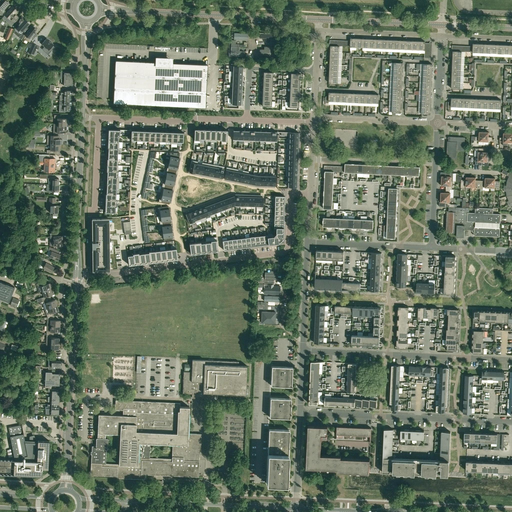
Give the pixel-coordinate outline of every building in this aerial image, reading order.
[(4,10),(7,7),(9,4),(5,0),(0,5),(0,13),(2,15),(5,11),(4,10)] [(12,6),(7,13),(4,15),(10,20),(10,19),(14,23),(19,17),(15,14),(17,11),(12,6)] [(30,23),(25,18),(24,19),(21,16),(17,26),(18,26),(16,28),(22,33),(23,31),(25,32),(29,27),(27,26),(30,23)] [(26,34),(26,35),(29,37),(30,34),(32,36),(35,32),(34,32),(37,29),(32,25),(31,25),(30,28),(27,32),(26,34)] [(13,29),(9,27),(4,39),(8,40),(13,29)] [(41,44),(44,46),(42,49),(44,51),(46,49),(47,50),(48,49),(48,50),(53,44),(47,38),(41,44)] [(33,55),(37,46),(38,46),(32,43),(28,53),(28,54),(32,56),(33,55)] [(205,108),(207,65),(170,63),(170,60),(158,59),(158,62),(115,60),(113,103),(205,108)] [(326,96),(326,103),(329,103),(329,101),(335,101),(335,93),(329,92),(329,96),(326,96)] [(448,102),(448,108),(451,108),(451,106),(457,107),(458,98),(451,98),(451,102),(448,102)] [(54,115),(54,118),(58,118),(57,124),(68,124),(68,120),(67,119),(67,118),(61,118),(61,115),(54,115)] [(54,129),(54,132),(60,133),(60,130),(66,130),(68,129),(68,124),(57,124),(54,124),(54,129)] [(472,136),(471,140),(475,140),(479,140),(479,141),(484,141),(484,132),(479,131),(479,136),(476,136),(472,136)] [(484,132),(484,141),(488,141),(488,140),(492,141),(492,137),(489,137),(489,132),(484,132)] [(500,137),(500,141),(503,141),(503,142),(508,142),(508,133),(504,133),(503,138),(500,137)] [(60,139),(54,139),(54,136),(47,135),(47,144),(51,145),(51,144),(60,145),(61,145),(62,139),(60,139)] [(464,151),(465,137),(450,137),(450,141),(448,141),(447,158),(457,159),(457,150),(464,151)] [(60,150),(60,145),(51,144),(51,145),(50,150),(47,150),(47,153),(54,153),(54,150),(60,150)] [(483,152),(483,148),(479,148),(479,152),(478,151),(478,156),(488,157),(488,152),(483,152)] [(170,153),(168,162),(178,164),(180,155),(170,153)] [(39,155),(39,164),(44,164),(44,171),(48,172),(55,172),(55,161),(49,161),(49,156),(39,155)] [(479,165),(482,165),(482,161),(487,161),(488,157),(478,156),(478,161),(479,161),(479,165)] [(191,160),(189,172),(195,173),(197,163),(197,162),(191,160)] [(168,162),(167,170),(176,172),(178,164),(168,162)] [(218,166),(216,177),(222,178),(224,167),(218,166)] [(227,167),(224,178),(230,180),(232,168),(227,167)] [(165,177),(165,178),(174,180),(176,172),(167,170),(165,177)] [(442,176),(441,180),(451,181),(453,181),(453,173),(451,173),(447,172),(447,176),(442,176)] [(164,177),(162,185),(173,188),(174,180),(165,178),(165,177),(164,177)] [(466,186),(470,187),(471,177),(466,177),(466,182),(464,182),(464,180),(461,179),(461,187),(464,188),(464,185),(466,185),(466,186)] [(475,187),(475,186),(477,186),(477,188),(480,188),(480,180),(476,180),(476,177),(471,177),(470,187),(475,187)] [(485,187),(490,188),(490,178),(485,177),(485,181),(480,180),(480,188),(483,188),(483,187),(485,187)] [(500,181),(495,181),(495,178),(490,178),(490,188),(495,188),(495,187),(496,188),(496,189),(500,189),(500,181)] [(441,180),(441,185),(446,185),(446,189),(450,189),(452,189),(453,181),(451,181),(441,180)] [(162,185),(160,193),(171,196),(173,188),(162,185)] [(441,192),(441,197),(450,197),(451,193),(451,189),(452,189),(450,189),(446,189),(446,192),(441,192)] [(160,193),(158,202),(169,204),(171,196),(160,193)] [(234,196),(227,199),(230,207),(235,205),(234,196)] [(49,197),(49,205),(50,205),(50,213),(53,213),(53,216),(57,216),(57,213),(58,213),(58,212),(58,209),(58,205),(56,205),(56,198),(49,197)] [(441,197),(441,202),(445,202),(445,206),(449,207),(455,207),(455,204),(449,204),(449,202),(450,202),(450,197),(441,197)] [(227,199),(222,200),(225,209),(226,211),(231,209),(230,207),(227,199)] [(447,211),(446,232),(448,232),(453,232),(453,233),(455,233),(455,232),(457,232),(457,236),(462,237),(464,237),(465,229),(467,229),(467,221),(475,221),(475,213),(469,213),(469,207),(466,207),(466,203),(466,200),(463,199),(463,201),(462,201),(462,207),(457,207),(455,207),(449,207),(449,211),(447,211)] [(222,200),(217,202),(220,211),(225,209),(222,200)] [(217,202),(212,204),(215,214),(221,212),(220,211),(217,202)] [(212,204),(207,206),(210,216),(211,216),(215,214),(212,204)] [(168,206),(158,208),(159,216),(170,215),(168,206)] [(207,206),(202,208),(206,219),(211,217),(211,216),(210,216),(207,206)] [(202,208),(197,210),(201,221),(206,219),(202,208)] [(467,221),(467,229),(474,230),(474,235),(500,236),(500,228),(499,228),(499,224),(499,222),(500,222),(500,214),(493,214),(493,209),(493,208),(488,208),(475,208),(475,213),(475,221),(467,221)] [(197,210),(192,212),(196,223),(201,221),(197,210)] [(192,212),(186,214),(190,225),(196,223),(192,212)] [(170,215),(159,216),(160,224),(161,224),(171,223),(170,215)] [(109,219),(92,219),(93,271),(110,270),(109,219)] [(171,223),(161,224),(162,232),(163,232),(172,231),(171,223)] [(172,231),(163,232),(164,240),(173,239),(172,231)] [(50,243),(50,245),(53,246),(56,246),(56,248),(63,248),(63,246),(63,240),(57,240),(57,235),(50,236),(50,243)] [(46,255),(49,256),(58,260),(60,254),(55,252),(56,249),(49,247),(46,255)] [(54,267),(49,264),(51,261),(44,258),(43,260),(46,262),(43,267),(51,272),(54,267)] [(0,349),(4,351),(6,352),(9,343),(9,342),(7,341),(7,342),(4,341),(0,340),(2,335),(0,334),(0,300),(1,299),(9,302),(15,287),(6,284),(2,282),(0,281),(0,349)] [(43,282),(36,284),(37,287),(39,292),(43,291),(52,288),(50,283),(44,285),(43,282)] [(268,283),(264,283),(258,283),(258,292),(264,292),(264,286),(268,286),(268,283)] [(281,285),(269,285),(269,287),(264,286),(264,293),(280,294),(281,285)] [(44,297),(41,298),(42,301),(48,299),(47,296),(53,294),(52,288),(43,291),(44,297)] [(14,296),(10,307),(16,309),(19,298),(14,296)] [(42,301),(39,302),(40,305),(43,304),(44,309),(48,308),(57,305),(55,299),(49,301),(48,299),(42,301)] [(48,308),(44,309),(46,315),(46,314),(47,317),(54,316),(53,312),(59,310),(57,305),(48,308)] [(264,313),(264,319),(280,320),(280,314),(275,314),(275,310),(268,310),(268,313),(264,313)] [(47,320),(47,325),(60,326),(60,324),(61,324),(61,321),(60,321),(60,320),(54,320),(54,316),(47,317),(47,320)] [(47,331),(47,334),(53,335),(54,331),(60,332),(60,326),(47,325),(47,331)] [(46,337),(46,343),(59,343),(59,338),(53,337),(53,335),(47,334),(46,337)] [(46,349),(46,352),(53,352),(53,349),(59,349),(59,343),(46,343),(46,349)] [(184,371),(183,393),(194,394),(197,397),(196,398),(217,399),(217,395),(238,396),(241,396),(246,396),(248,396),(249,386),(246,386),(247,366),(239,365),(239,362),(205,360),(192,359),(192,372),(184,371)] [(60,367),(61,361),(52,361),(52,367),(52,369),(55,369),(55,367),(60,367)] [(272,366),(271,386),(292,386),(292,367),(272,366)] [(44,376),(44,379),(59,380),(59,379),(60,378),(60,377),(60,376),(60,374),(52,373),(52,372),(46,372),(45,376),(44,376)] [(270,398),(269,417),(290,418),(291,398),(270,398)] [(92,454),(91,463),(90,475),(117,476),(117,478),(143,479),(143,474),(147,474),(198,477),(199,460),(199,452),(196,452),(196,441),(200,441),(200,434),(188,433),(190,407),(180,406),(180,403),(116,400),(115,410),(123,410),(123,415),(99,414),(98,417),(98,420),(98,433),(98,438),(96,438),(96,446),(92,446),(92,451),(92,454)] [(0,473),(21,475),(48,476),(48,469),(49,441),(38,440),(38,442),(35,442),(35,441),(33,441),(33,442),(25,442),(22,424),(20,425),(19,425),(9,427),(14,458),(14,459),(0,458),(0,473)] [(309,425),(307,468),(338,469),(338,471),(369,472),(370,459),(369,459),(369,461),(339,459),(339,457),(316,456),(316,455),(319,455),(320,435),(322,435),(322,437),(327,437),(327,432),(328,426),(309,425)] [(371,428),(337,426),(336,434),(371,436),(371,434),(371,428)] [(287,430),(269,429),(267,478),(288,479),(290,433),(287,433),(287,430)] [(383,458),(382,472),(449,475),(449,471),(449,468),(449,463),(449,461),(448,461),(440,461),(392,458),(383,458)]
